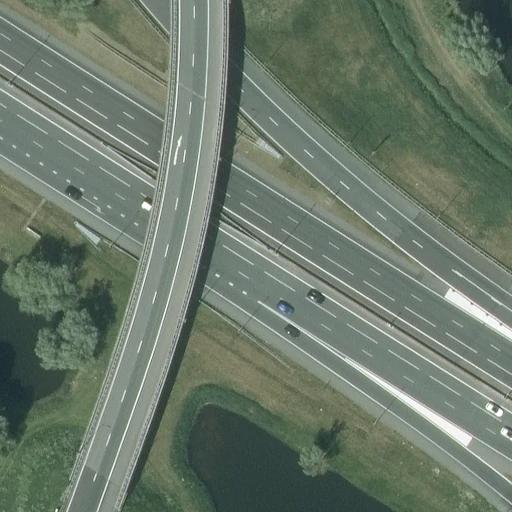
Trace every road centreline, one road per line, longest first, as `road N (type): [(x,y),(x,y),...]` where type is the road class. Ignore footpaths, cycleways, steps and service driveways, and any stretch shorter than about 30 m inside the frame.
road 1 (motorway): [(511,368),(0,43)]
road 2 (motorway): [(78,511),(125,388),(178,196),(193,0)]
road 3 (motorway): [(511,326),(278,130),(154,0)]
road 4 (motorway): [(266,283),(511,497)]
road 5 (motorway): [(0,114),(266,283)]
road 6 (motorway): [(266,283),(511,437)]
road 7 (track): [(511,148),(490,134),(405,0)]
